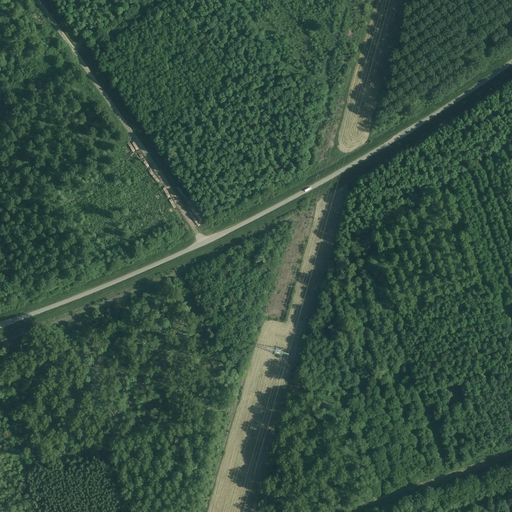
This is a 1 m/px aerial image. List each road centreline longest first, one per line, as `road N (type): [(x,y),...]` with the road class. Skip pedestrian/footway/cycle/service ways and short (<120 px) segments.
road 1 (unclassified): [(0,325),(204,243),(338,173),(511,61)]
road 2 (track): [(37,0),(204,243)]
